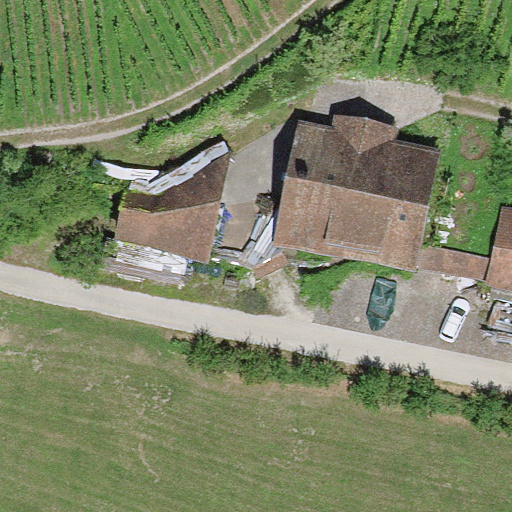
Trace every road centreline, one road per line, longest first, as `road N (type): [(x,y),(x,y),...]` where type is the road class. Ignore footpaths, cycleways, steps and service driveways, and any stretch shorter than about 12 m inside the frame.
road 1 (track): [(0,269),(511,379)]
road 2 (track): [(93,130),(130,145),(199,136),(293,101),(391,91),(511,119)]
road 3 (track): [(0,145),(165,108),(242,68),(329,0)]
